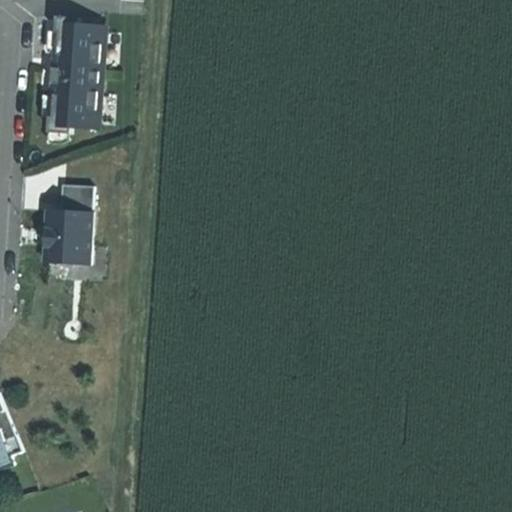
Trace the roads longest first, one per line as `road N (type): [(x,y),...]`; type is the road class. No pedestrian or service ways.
road 1 (track): [(127,511),(156,0)]
road 2 (residential): [(0,22),(13,35),(0,268)]
